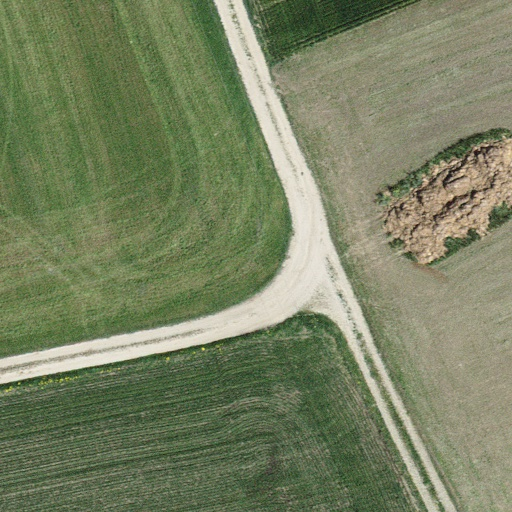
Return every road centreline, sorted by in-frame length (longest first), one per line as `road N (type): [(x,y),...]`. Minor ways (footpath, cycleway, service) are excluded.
road 1 (track): [(224,0),(299,208),(299,248),(279,290),(216,330),(0,375)]
road 2 (track): [(299,248),(432,511)]
